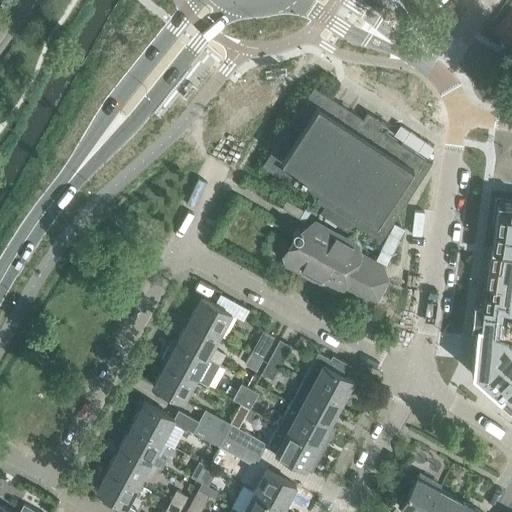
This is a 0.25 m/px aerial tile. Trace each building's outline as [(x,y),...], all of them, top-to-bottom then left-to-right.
[(511,4),(493,31),(511,44),(511,4)] [(401,188),(416,163),(334,115),(343,101),(313,84),(264,165),(342,211),(337,219),(380,244),(410,193),(401,188)] [(472,354),(471,360),(471,365),(471,369),(496,391),(494,393),(511,408),(511,202),(498,201),(491,247),(486,286),(491,287),(490,296),(485,295),(483,307),(475,306),(472,328),(476,328),(473,350),(472,354)] [(386,245),(396,250),(407,228),(396,223),(386,245)] [(376,306),(397,265),(333,233),(329,241),(296,225),(280,258),(376,306)] [(188,317),(219,334),(231,311),(242,318),(248,307),(220,292),(214,302),(200,295),(188,317)] [(188,317),(176,339),(218,362),(223,353),(212,346),(219,334),(188,317)] [(251,351),(262,357),(274,334),(263,328),(251,351)] [(279,338),(267,360),(279,366),(290,344),(279,338)] [(167,345),(160,358),(165,360),(165,361),(195,377),(207,383),(218,362),(176,339),(172,348),(167,345)] [(262,357),(251,351),(244,363),(256,369),(262,357)] [(317,351),(302,379),(341,400),(353,377),(327,363),(330,358),(317,351)] [(272,378),(279,366),(267,360),(261,372),(272,378)] [(183,400),(195,377),(165,361),(152,383),(183,400)] [(329,422),(341,400),(302,379),(290,401),(329,422)] [(241,402),(249,388),(240,383),(232,398),(241,402)] [(258,392),(249,388),(241,402),(250,407),(258,392)] [(143,399),(131,422),(161,439),(170,423),(171,422),(185,429),(186,427),(192,430),(198,419),(178,408),(174,416),(147,401),(143,399)] [(334,425),(329,422),(290,401),(278,422),(323,447),(334,425)] [(203,408),(198,419),(225,433),(230,423),(203,408)] [(218,445),(225,433),(198,419),(192,430),(218,445)] [(154,453),(161,439),(131,422),(119,444),(150,461),(161,468),(166,459),(154,453)] [(278,422),(266,445),(287,457),(305,466),(310,458),(315,461),(323,447),(278,422)] [(230,423),(225,433),(261,453),(263,448),(261,445),(263,440),(230,423)] [(225,433),(218,445),(255,464),(261,453),(225,433)] [(107,466),(138,483),(150,461),(119,444),(107,466)] [(199,479),(208,464),(198,459),(190,474),(199,479)] [(216,468),(208,464),(199,479),(207,484),(216,468)] [(125,506),(138,483),(107,466),(95,489),(125,506)] [(259,477),(253,489),(284,506),(287,500),(297,482),(287,477),(265,466),(260,476),(259,477)] [(412,511),(425,511),(439,487),(430,482),(432,478),(418,470),(400,505),(412,511)] [(453,511),(461,498),(439,487),(425,511),(453,511)] [(176,488),(169,500),(180,506),(187,494),(176,488)] [(192,497),(186,509),(191,511),(198,511),(203,502),(208,494),(197,488),(192,497)] [(280,511),(284,506),(253,489),(241,511),(243,511),(280,511)] [(461,498),(453,511),(482,511),(483,511),(461,498)] [(162,511),(177,511),(180,506),(169,500),(162,511)]
